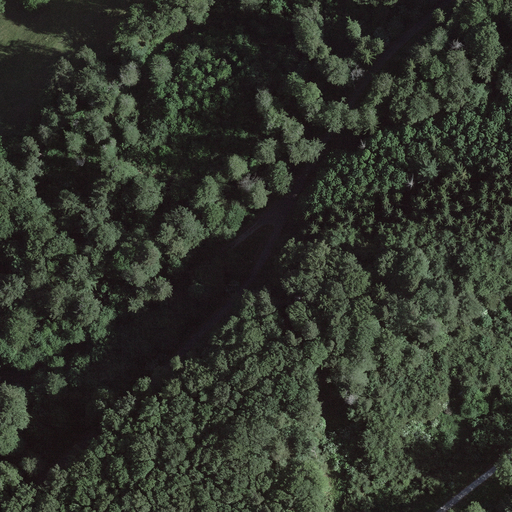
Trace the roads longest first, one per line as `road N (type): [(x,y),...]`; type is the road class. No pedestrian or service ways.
road 1 (track): [(2,511),(67,466),(244,283),(284,200)]
road 2 (track): [(284,200),(112,334),(0,389)]
road 3 (track): [(284,200),(375,67),(450,0)]
